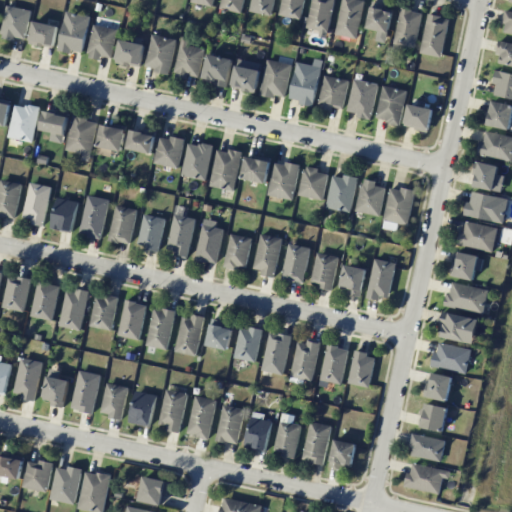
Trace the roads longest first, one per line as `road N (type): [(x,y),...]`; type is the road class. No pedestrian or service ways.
road 1 (residential): [(367,511),(479,0)]
road 2 (residential): [(444,165),(0,65)]
road 3 (residential): [(0,418),(418,511)]
road 4 (residential): [(407,335),(0,245)]
